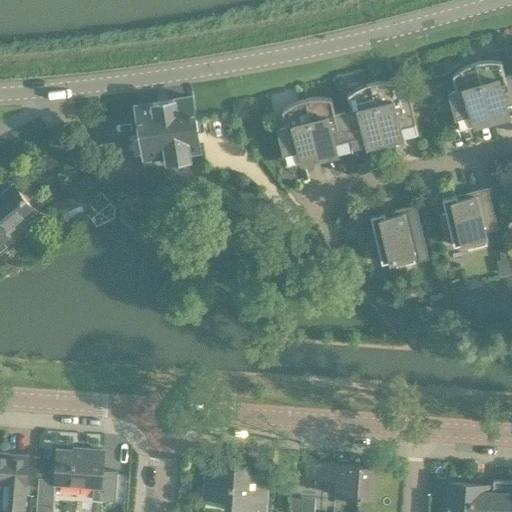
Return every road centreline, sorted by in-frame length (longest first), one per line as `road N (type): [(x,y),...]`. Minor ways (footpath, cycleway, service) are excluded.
road 1 (tertiary): [(0,89),(312,48),(494,0)]
road 2 (residential): [(163,410),(416,429)]
road 3 (residential): [(310,193),(511,142)]
road 4 (residential): [(0,398),(163,410)]
